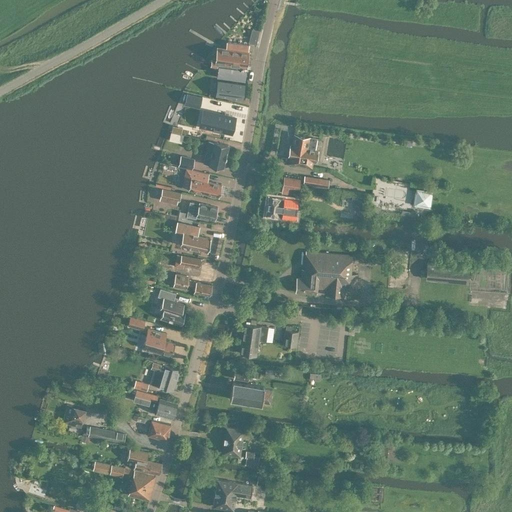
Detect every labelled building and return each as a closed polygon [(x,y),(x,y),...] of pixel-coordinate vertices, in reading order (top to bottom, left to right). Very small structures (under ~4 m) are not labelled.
[(211,57),(210,64),(218,65),(247,70),(247,65),(246,65),(249,45),(226,42),(225,53),(218,52),(217,58),(211,57)] [(247,70),(218,65),(216,76),(246,80),(247,70)] [(217,79),(219,79),(217,94),(215,94),(214,95),(242,98),(245,82),(217,79)] [(186,92),(183,103),(199,107),(202,96),(186,92)] [(204,109),(200,125),(231,132),(235,117),(204,109)] [(318,149),(315,149),(317,137),(294,133),(292,145),(290,144),(287,156),(289,156),(288,163),(304,165),(312,166),(313,161),(316,161),(318,149)] [(203,162),(208,163),(223,167),(228,144),(214,140),(209,139),(203,162)] [(178,164),(192,167),(194,157),(180,154),(178,164)] [(209,172),(186,167),(182,185),(188,187),(188,188),(218,195),(221,182),(207,179),(209,172)] [(281,191),(287,192),(288,187),(298,188),(300,178),(284,175),(281,191)] [(303,183),(322,186),(327,187),(328,179),(304,175),(303,183)] [(181,191),(162,187),(159,198),(176,202),(177,199),(179,199),(181,191)] [(432,189),(415,187),(413,204),(429,207),(432,189)] [(268,194),(266,214),(278,216),(279,210),(282,211),(282,205),(279,205),(281,196),(268,194)] [(187,212),(186,215),(187,215),(195,217),(196,215),(214,219),(217,206),(199,202),(198,203),(190,201),(187,212)] [(210,237),(197,234),(199,226),(177,221),(174,230),(182,232),(180,243),(207,249),(210,237)] [(356,291),(357,273),(350,272),(352,254),(305,250),(303,268),(301,268),(301,277),(296,277),(295,291),(316,293),(317,287),(325,288),(324,294),(344,296),(344,290),(356,291)] [(183,254),(182,262),(199,264),(200,257),(183,254)] [(425,277),(466,281),(468,281),(469,263),(427,260),(425,277)] [(186,287),(187,285),(194,286),(194,291),(209,294),(211,283),(188,279),(189,275),(175,272),(173,284),(186,287)] [(157,295),(163,297),(160,308),(163,309),(160,317),(180,323),(184,312),(181,311),(183,303),(173,299),(175,292),(160,287),(157,295)] [(300,314),(301,310),(301,305),(294,304),(293,313),(300,314)] [(127,324),(142,328),(144,320),(130,315),(127,324)] [(244,322),(242,338),(258,339),(260,325),(244,322)] [(138,345),(160,351),(161,350),(171,353),(174,342),(164,339),(166,332),(148,327),(146,333),(141,332),(138,345)] [(289,345),(291,330),(285,329),(283,344),(289,345)] [(291,330),(289,345),(295,346),(298,331),(291,330)] [(255,354),(258,339),(242,338),(240,352),(255,354)] [(150,382),(158,385),(171,389),(175,377),(176,377),(179,369),(164,364),(164,365),(152,361),(151,367),(154,368),(150,382)] [(235,367),(233,377),(247,379),(248,374),(255,375),(256,370),(235,367)] [(320,373),(310,372),(309,379),(320,380),(320,373)] [(148,383),(135,379),(133,386),(146,389),(148,383)] [(231,389),(229,398),(232,398),(261,403),(261,401),(269,402),(271,389),(264,388),(264,385),(232,380),(231,389)] [(148,402),(149,398),(158,400),(154,412),(172,417),(176,402),(157,397),(157,394),(151,393),(136,388),(133,398),(148,402)] [(67,403),(62,421),(80,426),(85,408),(67,403)] [(150,422),(147,434),(167,439),(170,424),(129,414),(128,417),(150,422)] [(93,436),(123,442),(125,433),(95,426),(90,425),(88,435),(93,436)] [(225,426),(221,452),(239,454),(243,429),(225,426)] [(159,473),(161,462),(146,459),(148,451),(129,447),(126,458),(135,460),(133,467),(159,473)] [(245,464),(256,465),(258,455),(253,454),(254,451),(246,449),(245,456),(246,456),(245,464)] [(123,472),(132,474),(132,477),(128,494),(149,499),(155,474),(124,466),(95,460),(93,469),(122,475),(123,472)] [(217,478),(213,505),(233,509),(235,493),(250,496),(252,484),(237,482),(237,481),(217,478)] [(125,511),(122,511),(102,505),(86,500),(83,510),(89,511),(98,511),(100,509),(108,511),(125,511)] [(51,508),(61,511),(73,511),(68,510),(69,508),(53,503),(51,508)]
